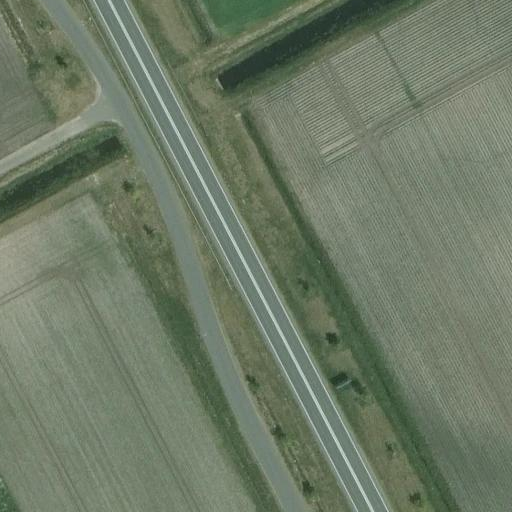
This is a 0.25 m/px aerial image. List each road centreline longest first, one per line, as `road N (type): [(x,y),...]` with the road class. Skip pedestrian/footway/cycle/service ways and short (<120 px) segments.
road 1 (trunk): [(372,511),(105,0)]
road 2 (unclassified): [(296,511),(207,323),(156,172),(88,49),(50,0)]
